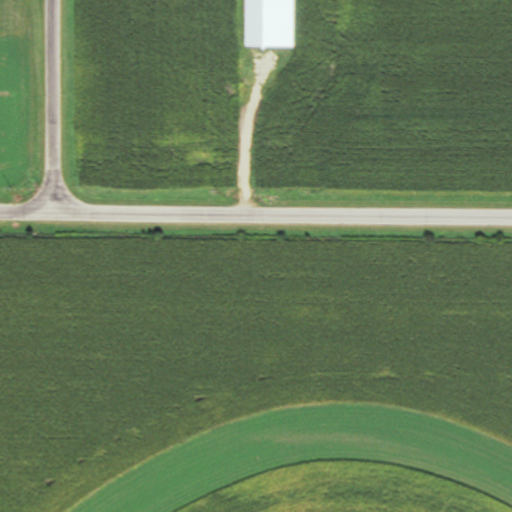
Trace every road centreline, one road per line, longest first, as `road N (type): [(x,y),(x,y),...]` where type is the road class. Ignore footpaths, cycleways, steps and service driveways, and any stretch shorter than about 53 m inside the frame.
road 1 (residential): [(0,205),(511,205)]
road 2 (residential): [(64,205),(66,0)]
